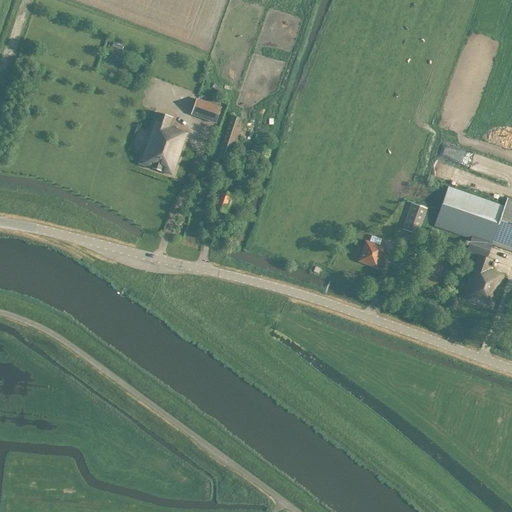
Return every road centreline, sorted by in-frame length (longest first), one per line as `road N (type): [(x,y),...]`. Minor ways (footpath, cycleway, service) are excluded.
road 1 (tertiary): [(511,369),(287,290),(0,223)]
road 2 (unclassified): [(296,511),(70,346),(0,312)]
